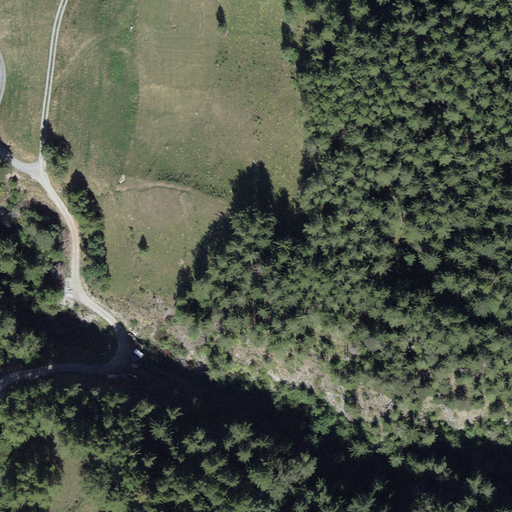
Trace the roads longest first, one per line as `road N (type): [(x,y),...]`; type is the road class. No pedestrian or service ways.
road 1 (track): [(0,141),(12,158),(39,170),(70,235),(75,286),(114,329),(114,353),(80,366),(23,370),(0,395)]
road 2 (track): [(39,170),(65,0)]
